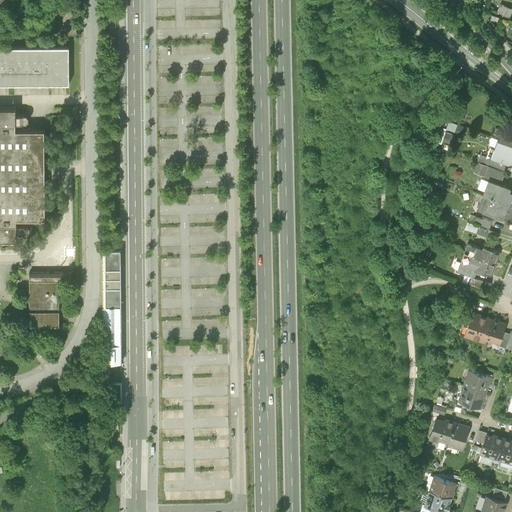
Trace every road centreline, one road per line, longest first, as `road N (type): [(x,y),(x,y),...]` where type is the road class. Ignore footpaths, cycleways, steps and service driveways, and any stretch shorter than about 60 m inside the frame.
road 1 (trunk): [(293,511),(281,0)]
road 2 (trunk): [(258,0),(268,511)]
road 3 (tertiary): [(132,0),(136,511)]
road 4 (unclassified): [(90,0),(87,321),(52,372),(0,390)]
road 5 (trunk): [(397,0),(511,90)]
